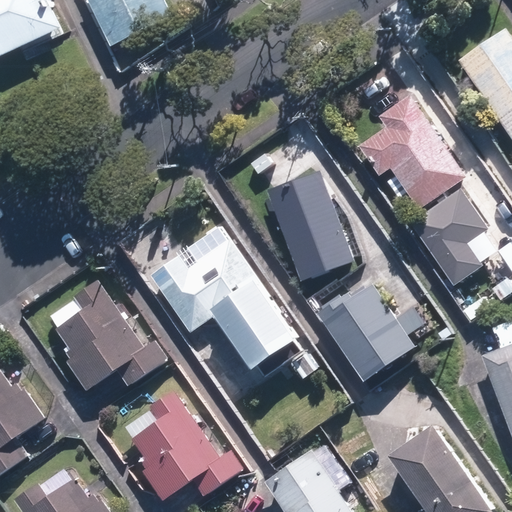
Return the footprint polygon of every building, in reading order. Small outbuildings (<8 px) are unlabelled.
[(0,0),(0,57),(62,28),(49,0),(0,0)] [(171,14),(163,0),(88,0),(109,44),(171,14)] [(511,33),(506,25),(460,56),(511,133),(511,33)] [(470,169),(413,87),(383,109),(391,120),(363,140),(384,169),(394,162),(422,202),(470,169)] [(298,278),(353,259),(319,167),(265,187),(298,278)] [(409,224),(453,286),(482,266),(465,242),(487,226),(460,188),(409,224)] [(148,278),(188,334),(216,315),(251,367),(296,337),(228,240),(187,269),(179,257),(148,278)] [(511,241),(497,252),(511,273),(511,241)] [(154,338),(143,346),(98,279),(73,296),(82,309),(54,328),(68,348),(65,351),(69,358),(65,360),(85,389),(116,368),(127,386),(167,358),(154,338)] [(368,279),(318,313),(364,380),(414,347),(405,334),(422,323),(411,307),(394,318),(368,279)] [(511,432),(511,316),(490,325),(497,346),(482,352),(511,432)] [(323,368),(307,348),(289,362),(304,382),(323,368)] [(0,473),(29,453),(17,437),(46,417),(26,389),(24,390),(18,382),(13,385),(0,366),(0,473)] [(219,455),(173,388),(149,405),(158,419),(130,437),(144,458),(140,461),(145,467),(141,469),(161,499),(191,478),(202,494),(243,467),(229,447),(219,455)] [(490,511),(491,511),(432,425),(388,456),(426,511),(490,511)] [(352,480),(325,441),(313,450),(311,447),(266,478),(288,511),(355,511),(339,489),(352,480)] [(88,494),(74,476),(48,494),(39,480),(13,498),(23,511),(111,511),(101,498),(99,500),(93,491),(88,494)]
